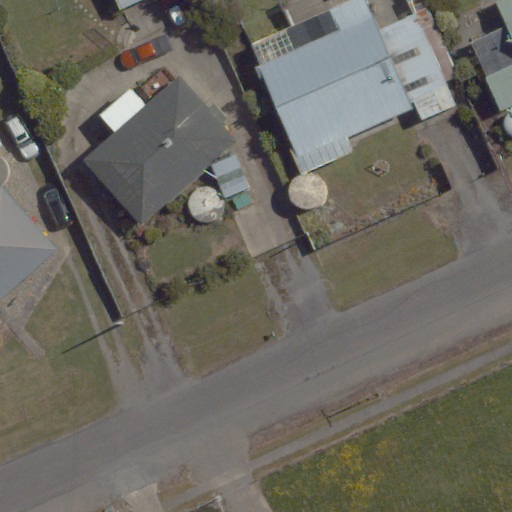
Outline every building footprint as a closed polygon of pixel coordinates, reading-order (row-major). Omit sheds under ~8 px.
[(118,0),(125,13),(151,0),(118,0)] [(361,0),(359,0),(254,48),(311,172),(356,151),(350,139),(412,110),(419,124),(456,108),(413,13),(375,31),(361,0)] [(511,110),(511,0),(508,0),(500,4),(511,33),(511,69),(491,78),(505,113),(511,110)] [(79,178),(144,238),(243,133),(184,77),(154,108),(137,93),(104,128),(116,139),(79,178)] [(0,317),(83,252),(28,181),(0,202),(0,317)]
